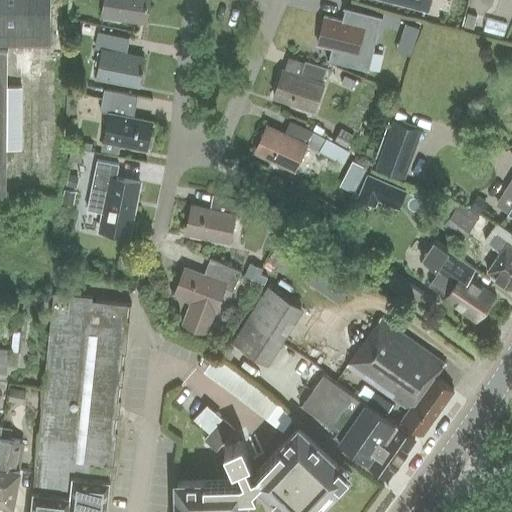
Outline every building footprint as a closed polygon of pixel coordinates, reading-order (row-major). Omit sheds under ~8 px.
[(0,0),(0,42),(50,43),(50,0),(0,0)] [(145,22),(148,0),(105,0),(103,15),(145,22)] [(391,0),(427,9),(428,0),(391,0)] [(325,16),(318,44),(331,47),(328,59),(368,69),(381,16),(367,13),(345,7),(341,21),(325,16)] [(83,22),(71,20),(68,32),(81,35),(83,22)] [(405,23),(401,35),(415,40),(419,28),(405,23)] [(137,85),(143,58),(125,54),(128,39),(113,36),(98,33),(97,41),(95,48),(102,50),(97,77),(137,85)] [(6,92),(6,50),(0,50),(0,191),(5,191),(5,149),(19,149),(19,97),(19,92),(6,92)] [(313,110),(327,69),(305,62),(300,76),(283,70),(274,97),(313,110)] [(104,91),(102,100),(100,111),(110,113),(102,149),(118,152),(119,144),(146,150),(147,147),(151,147),(153,136),(149,136),(152,122),(132,118),(136,97),(104,91)] [(423,129),(393,119),(377,167),(406,177),(423,129)] [(77,123),(67,122),(67,135),(76,135),(77,123)] [(293,170),(311,131),(290,122),(284,134),(267,127),(255,152),(293,170)] [(354,134),(341,127),(335,140),(347,146),(354,134)] [(348,150),(327,138),(320,151),(341,163),(348,150)] [(128,236),(139,183),(115,178),(118,165),(97,160),(88,208),(104,211),(99,230),(128,236)] [(360,180),(367,167),(353,161),(347,173),(360,180)] [(406,190),(367,174),(357,198),(376,206),(378,200),(399,208),(406,190)] [(236,212),(239,200),(213,195),(210,209),(192,206),(186,234),(227,242),(233,212),(236,212)] [(478,218),(457,204),(442,225),(463,240),(467,234),(478,218)] [(511,288),(511,246),(510,245),(511,242),(511,233),(496,223),(483,241),(500,253),(487,271),(511,288)] [(281,282),(308,240),(289,228),(262,270),(281,282)] [(440,268),(429,284),(447,297),(445,299),(475,320),(493,295),(467,277),(474,267),(435,239),(423,256),(440,268)] [(337,303),(356,277),(323,254),(305,280),(337,303)] [(209,257),(207,262),(203,275),(184,268),(175,295),(180,297),(180,299),(191,303),(183,325),(207,334),(224,286),(232,289),(239,268),(209,257)] [(263,268),(250,262),(245,274),(265,283),(267,277),(260,274),(263,268)] [(247,318),(281,341),(303,307),(268,285),(247,318)] [(106,511),(112,464),(114,464),(118,431),(115,430),(117,416),(119,416),(121,399),(118,399),(120,384),(123,385),(125,367),(122,367),(123,353),(126,353),(130,319),(127,319),(128,305),(131,305),(131,303),(130,303),(130,304),(91,300),(92,295),(53,291),(29,511),(106,511)] [(422,433),(453,389),(434,376),(443,363),(379,317),(346,365),(408,409),(402,419),(422,433)] [(267,364),(281,341),(247,318),(232,341),(267,364)] [(0,349),(0,373),(6,374),(9,350),(0,349)] [(206,366),(218,374),(227,362),(216,354),(206,366)] [(388,476),(415,438),(324,376),(305,405),(341,430),(335,439),(388,476)] [(24,388),(10,386),(8,400),(22,402),(24,388)] [(210,429),(224,414),(208,400),(195,416),(210,429)] [(216,450),(234,428),(222,418),(204,439),(216,450)] [(0,502),(13,505),(20,468),(25,440),(9,437),(11,427),(0,425),(0,422),(0,421),(0,502)] [(341,485),(352,473),(340,463),(338,465),(299,427),(256,472),(252,474),(246,461),(251,459),(242,440),(224,448),(233,467),(238,465),(243,478),(239,480),(177,481),(178,511),(245,511),(245,494),(256,494),(253,487),(257,482),(289,511),(311,511),(339,483),(341,485)]
